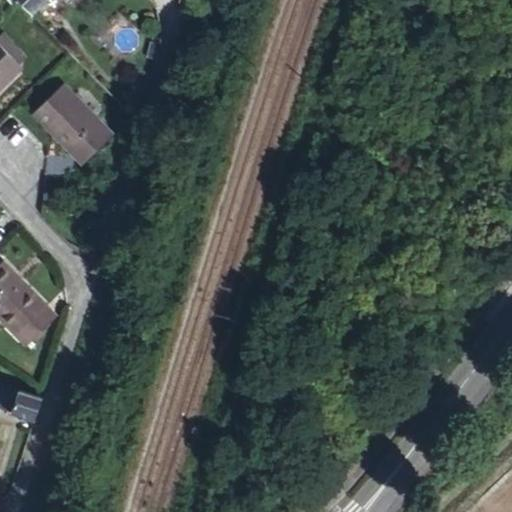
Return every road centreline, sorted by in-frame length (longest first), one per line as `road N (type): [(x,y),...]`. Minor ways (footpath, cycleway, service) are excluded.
road 1 (residential): [(16,511),(89,282),(29,217),(13,165)]
road 2 (tertiary): [(363,511),(511,315)]
